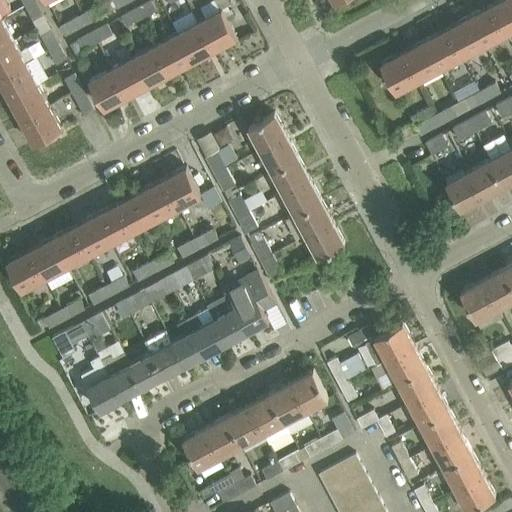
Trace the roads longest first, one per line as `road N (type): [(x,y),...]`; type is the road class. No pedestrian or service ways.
road 1 (residential): [(28,207),(301,57)]
road 2 (residential): [(147,415),(414,270)]
road 3 (residential): [(414,270),(301,57)]
road 4 (residential): [(511,452),(414,270)]
road 5 (residential): [(114,427),(92,418),(0,286)]
road 6 (residential): [(301,57),(412,0)]
